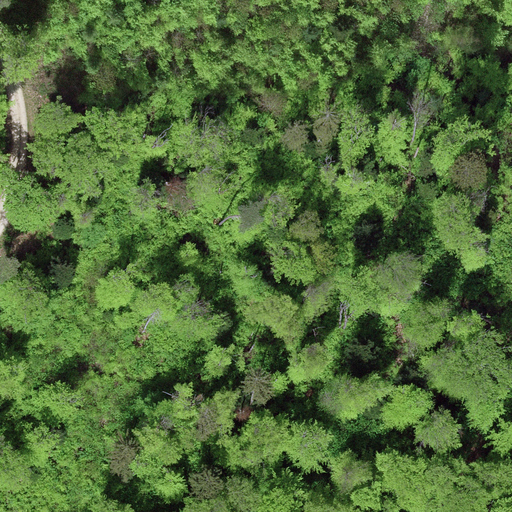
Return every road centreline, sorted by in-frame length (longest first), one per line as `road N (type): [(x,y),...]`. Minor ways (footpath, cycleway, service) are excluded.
road 1 (track): [(0,56),(18,137),(0,226)]
road 2 (track): [(26,0),(38,41),(18,137)]
